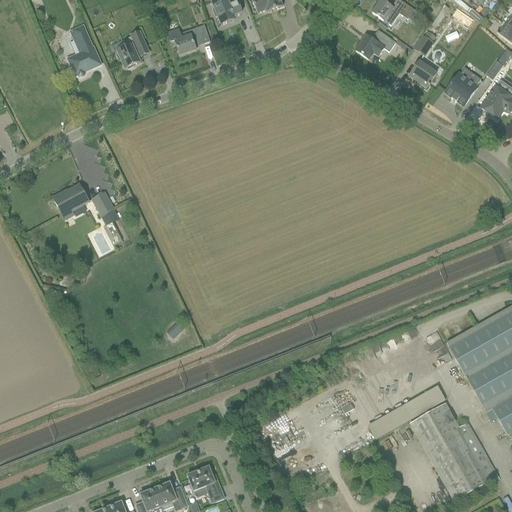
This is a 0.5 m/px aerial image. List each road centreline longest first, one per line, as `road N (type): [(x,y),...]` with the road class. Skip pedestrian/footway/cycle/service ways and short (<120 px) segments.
road 1 (unclassified): [(0,179),(120,115),(261,62),(300,38)]
road 2 (residential): [(300,38),(329,65),(486,158),(511,184)]
road 3 (residential): [(51,511),(205,447),(220,450)]
